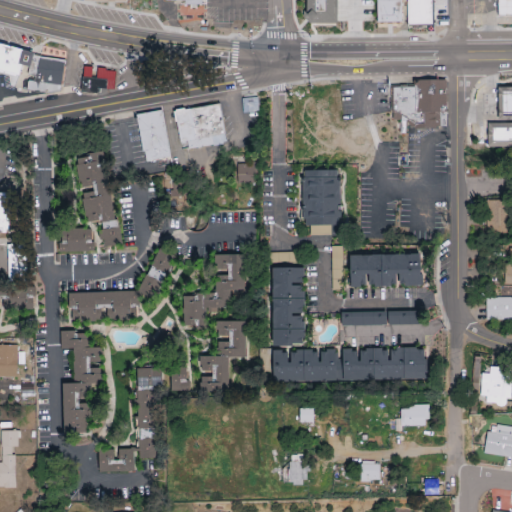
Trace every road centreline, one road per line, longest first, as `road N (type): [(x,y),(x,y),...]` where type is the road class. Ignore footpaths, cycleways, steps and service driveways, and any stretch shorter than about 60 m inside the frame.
road 1 (tertiary): [(0,124),(252,81),(281,59)]
road 2 (secondary): [(0,14),(130,47),(281,59)]
road 3 (residential): [(456,60),(454,329)]
road 4 (secondary): [(281,59),(511,57)]
road 5 (residential): [(454,329),(453,443),(469,481)]
